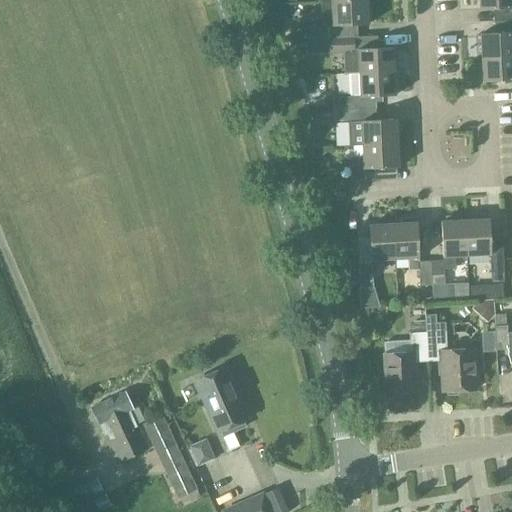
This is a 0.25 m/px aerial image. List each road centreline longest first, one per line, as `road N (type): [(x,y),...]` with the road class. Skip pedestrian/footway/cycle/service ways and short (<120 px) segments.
road 1 (residential): [(350,472),(310,284),(226,0)]
road 2 (residential): [(430,107),(442,187),(488,186),(502,168),(501,124),(490,106)]
road 3 (residential): [(75,417),(0,236)]
road 4 (residential): [(350,472),(511,447)]
